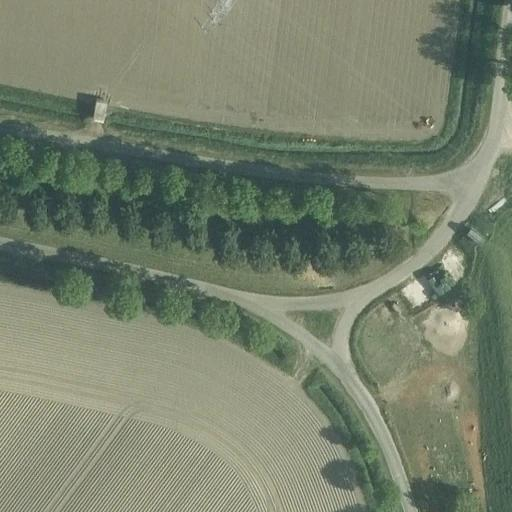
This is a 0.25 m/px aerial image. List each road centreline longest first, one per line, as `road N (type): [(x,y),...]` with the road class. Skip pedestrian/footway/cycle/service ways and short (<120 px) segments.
road 1 (unclassified): [(475,185),(372,188),(0,129)]
road 2 (unclassified): [(268,306),(0,242)]
road 3 (unclassified): [(359,297),(422,258),(475,185)]
road 4 (unclassified): [(406,511),(375,418),(343,373)]
road 5 (unclassified): [(497,127),(511,2)]
